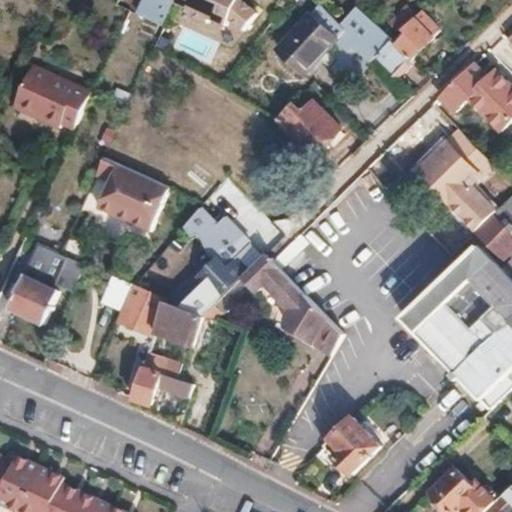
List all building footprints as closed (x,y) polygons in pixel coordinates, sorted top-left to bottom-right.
[(175,0),(144,0),(137,16),(164,27),(173,6),(175,3),(175,0)] [(175,0),(175,3),(191,10),(189,15),(209,24),(211,19),(227,27),(230,20),(245,32),(259,15),(241,0),(175,0)] [(326,7),(318,15),(345,41),(357,53),(363,47),(367,52),(373,59),(376,56),(379,54),(394,39),(359,4),(342,22),(326,7)] [(394,39),(379,54),(396,71),(404,72),(414,63),(415,55),(442,30),(423,10),(394,39)] [(345,41),(318,15),(286,48),(309,72),(329,52),(332,55),(345,41)] [(475,61),(441,95),(457,112),(472,98),(504,131),(511,122),(511,83),(498,69),(490,77),(475,61)] [(75,128),(93,89),(37,64),(17,107),(61,127),(63,122),(75,128)] [(315,101),(306,110),(297,101),(279,118),(317,155),(343,129),(315,101)] [(498,168),(460,130),(419,172),(451,204),(454,207),(472,188),(496,212),(499,208),(473,182),(480,173),(487,180),(498,168)] [(89,212),(157,234),(173,185),(106,162),(89,212)] [(496,212),(472,188),(454,207),(478,230),(496,212)] [(511,195),(499,208),(496,212),(478,230),(506,258),(511,254),(511,260),(503,270),(480,247),(406,316),(492,407),(511,388),(511,195)] [(225,217),(204,239),(210,254),(217,260),(200,277),(208,284),(185,308),(206,316),(247,275),(235,263),(254,244),(225,217)] [(315,221),(303,233),(312,243),(325,230),(315,221)] [(303,233),(294,242),(276,262),(285,270),(312,243),(303,233)] [(199,244),(210,254),(204,239),(199,244)] [(62,284),(75,289),(86,265),(61,255),(38,243),(10,310),(45,324),(62,284)] [(260,291),(269,282),(295,309),(309,294),(285,270),(276,262),(269,254),(247,275),(206,316),(218,321),(254,286),(260,291)] [(99,303),(120,312),(130,284),(109,275),(99,303)] [(117,320),(128,323),(155,332),(156,330),(165,300),(167,297),(139,287),(136,286),(130,284),(120,312),(117,320)] [(348,332),(309,294),(295,309),(293,313),(292,317),(293,322),(294,326),(297,329),(299,331),(335,354),(348,332)] [(156,330),(195,345),(206,316),(185,308),(165,300),(156,330)] [(150,350),(144,367),(176,379),(183,362),(150,350)] [(194,385),(176,379),(144,367),(134,397),(152,401),(157,387),(190,398),(194,385)] [(355,475),(384,448),(356,419),(328,446),(355,475)] [(10,458),(8,464),(20,470),(23,464),(10,458)] [(23,464),(20,470),(8,464),(0,460),(0,508),(8,511),(117,511),(97,503),(93,506),(79,500),(81,496),(72,492),(70,496),(60,492),(63,487),(55,484),(43,479),(45,474),(23,464)] [(474,487),(456,468),(432,491),(452,511),(485,511),(497,502),(478,482),(474,487)] [(58,480),(45,474),(43,479),(55,484),(58,480)] [(511,487),(511,481),(507,476),(496,486),(504,495),(511,487)] [(72,492),(63,487),(60,492),(70,496),(72,492)] [(511,511),(511,487),(504,495),(497,502),(485,511),(511,511)] [(97,503),(81,496),(79,500),(93,506),(97,503)]
